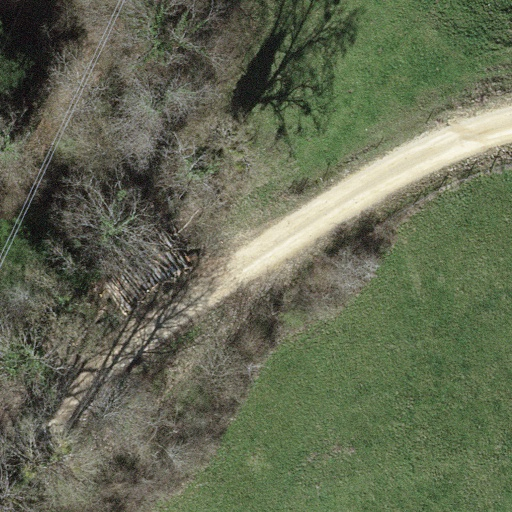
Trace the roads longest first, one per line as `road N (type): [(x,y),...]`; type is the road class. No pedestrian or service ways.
road 1 (track): [(511,121),(371,181),(0,454)]
road 2 (track): [(31,511),(206,342),(255,263)]
